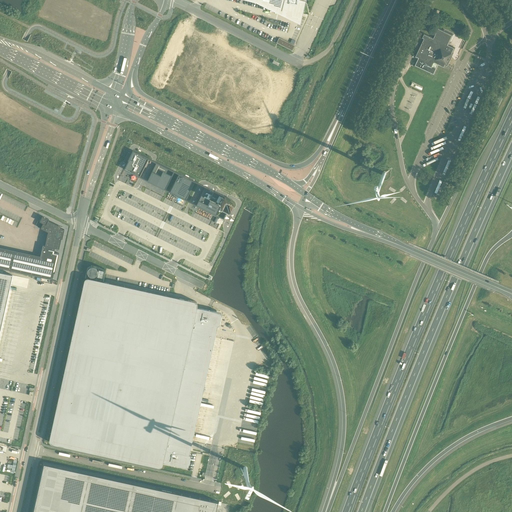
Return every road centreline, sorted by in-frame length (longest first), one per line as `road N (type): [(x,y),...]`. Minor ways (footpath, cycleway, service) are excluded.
road 1 (motorway): [(511,114),(345,511)]
road 2 (motorway): [(362,511),(511,150)]
road 3 (motorway): [(299,208),(293,279),(333,361),(343,411),(324,511)]
road 4 (motorway): [(385,511),(487,256),(511,234)]
road 5 (motorway): [(437,229),(327,511)]
road 6 (unclassified): [(80,224),(31,449)]
road 7 (secondary): [(119,110),(299,208)]
road 8 (unclassified): [(31,449),(230,492)]
road 9 (tertiary): [(286,166),(145,96),(136,65)]
road 10 (secondary): [(291,184),(123,98)]
road 11 (motorway): [(392,511),(438,456),(511,418)]
road 12 (unclassified): [(171,0),(300,62)]
road 13 (secondary): [(375,235),(503,289)]
road 14 (unclassified): [(200,284),(80,224)]
road 15 (secondary): [(112,92),(0,39)]
road 16 (secondary): [(0,47),(108,104)]
road 17 (motorway): [(393,0),(343,111)]
